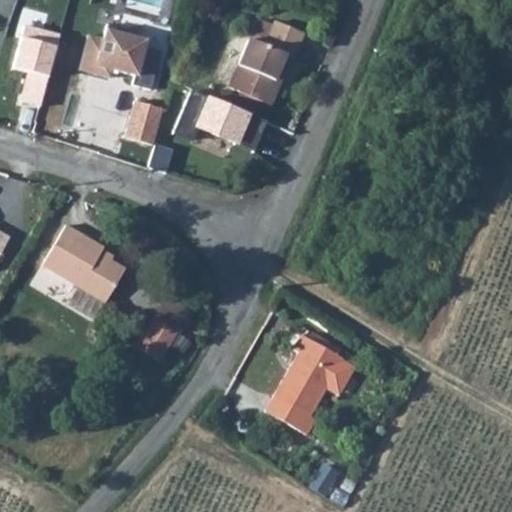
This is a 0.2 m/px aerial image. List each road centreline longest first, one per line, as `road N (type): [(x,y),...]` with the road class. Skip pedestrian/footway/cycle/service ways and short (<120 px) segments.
road 1 (unclassified): [(87,511),(208,371),(267,238)]
road 2 (track): [(511,421),(254,267)]
road 3 (residential): [(0,148),(267,238)]
road 4 (residential): [(370,0),(267,238)]
